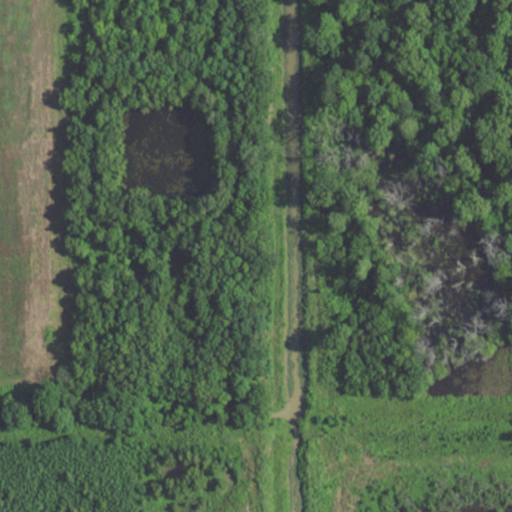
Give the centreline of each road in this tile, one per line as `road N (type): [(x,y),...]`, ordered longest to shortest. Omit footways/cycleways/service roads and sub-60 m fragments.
road 1 (track): [(264,511),(260,449),(241,431),(0,435)]
road 2 (track): [(330,511),(337,429),(354,416),(511,407)]
